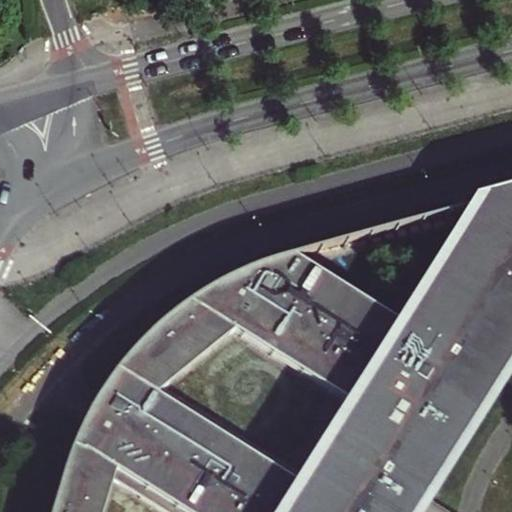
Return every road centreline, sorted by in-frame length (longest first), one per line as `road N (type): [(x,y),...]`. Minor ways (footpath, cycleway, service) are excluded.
road 1 (trunk): [(0,366),(82,289),(172,234),(511,135)]
road 2 (primary): [(14,196),(189,133),(511,50)]
road 3 (primary): [(413,0),(64,91)]
